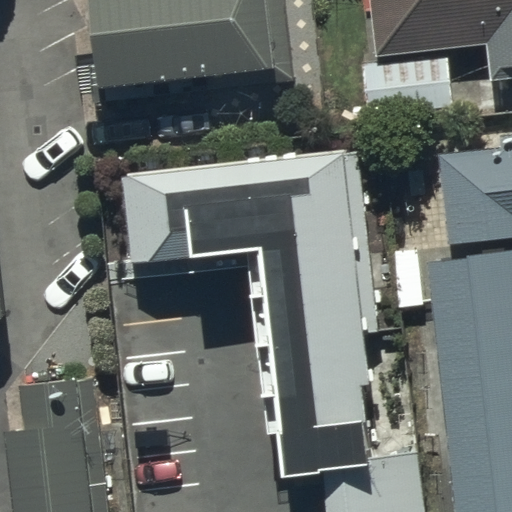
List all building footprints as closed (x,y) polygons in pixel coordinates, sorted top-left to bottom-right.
[(270,0),(92,0),(103,85),(278,64),(270,0)] [(511,0),(372,0),(380,54),(489,40),(494,78),(511,75),(511,0)] [(449,54),(365,64),(372,115),(455,105),(449,54)] [(511,511),(511,142),(443,150),(453,241),(511,233),(511,247),(431,257),(460,511),(511,511)] [(291,471),(327,467),(331,511),(429,511),(423,450),(375,455),(367,381),(373,380),(368,332),(379,331),(360,150),(127,174),(135,258),(267,245),(268,254),(291,471)] [(0,312),(10,311),(0,229),(0,312)] [(12,428),(21,511),(111,511),(101,418),(97,375),(24,383),(29,426),(12,428)]
